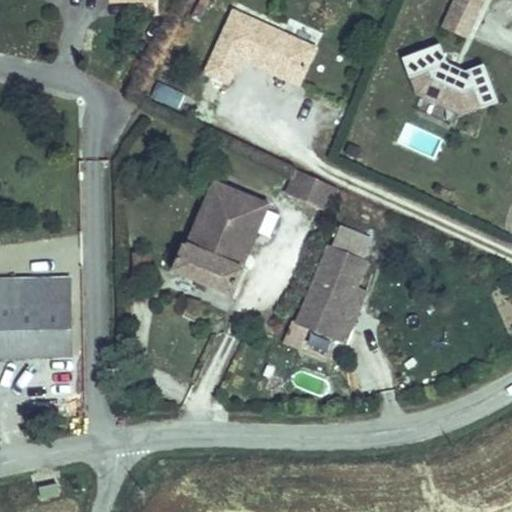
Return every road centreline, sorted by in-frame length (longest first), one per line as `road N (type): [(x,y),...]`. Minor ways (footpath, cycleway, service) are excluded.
road 1 (residential): [(119,439),(206,430),(357,432),(449,418),(511,379)]
road 2 (residential): [(119,439),(0,464)]
